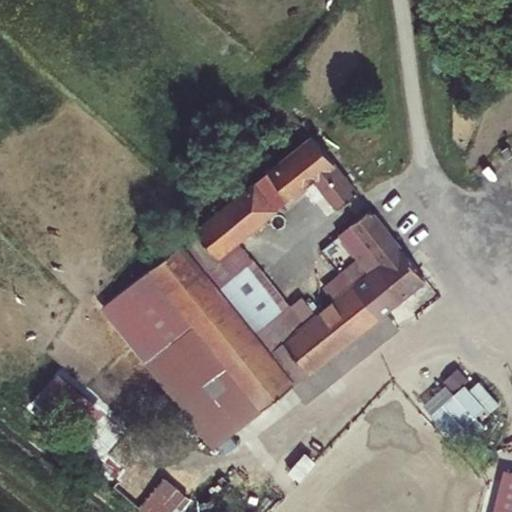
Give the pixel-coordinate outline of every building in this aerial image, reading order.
[(272,261),(227,295),(204,264),(319,178),(341,206),(363,189),(321,133),(151,263),(246,388),(222,405),(237,427),(293,386),(254,332),(300,297),(272,261)] [(367,258),(344,275),(354,288),(339,299),(316,317),(286,340),(310,371),(429,276),(377,207),(354,224),(386,265),(377,271),(367,258)] [(106,298),(217,442),(237,427),(222,405),(246,388),(151,263),(106,298)] [(354,288),(344,275),(330,287),(339,299),(354,288)] [(286,340),(316,317),(300,297),(254,332),(293,386),(311,372),(286,340)] [(458,444),(492,409),(454,371),(420,406),(458,444)] [(179,511),(192,498),(142,456),(116,489),(143,511),(179,511)]
